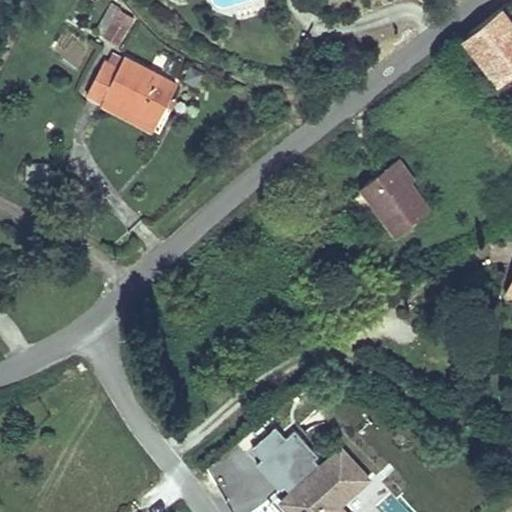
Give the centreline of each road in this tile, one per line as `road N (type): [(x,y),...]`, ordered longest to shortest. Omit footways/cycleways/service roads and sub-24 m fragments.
road 1 (residential): [(474,0),(258,171),(89,325)]
road 2 (unknown): [(168,456),(290,344),(324,328),(362,336),(511,424)]
road 3 (residential): [(89,325),(118,390),(207,511)]
